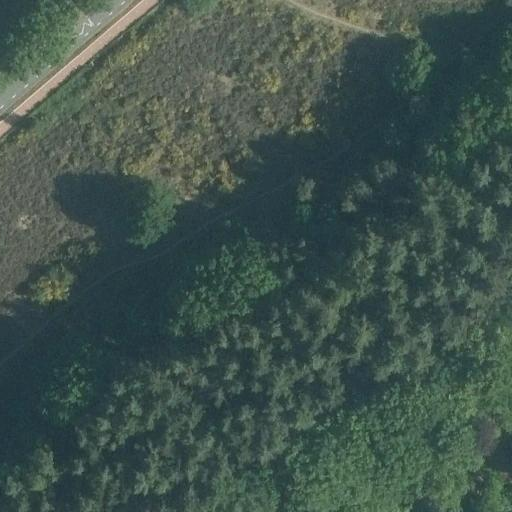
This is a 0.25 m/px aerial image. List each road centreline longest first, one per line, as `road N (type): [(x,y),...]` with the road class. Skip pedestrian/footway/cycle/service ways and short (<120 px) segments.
road 1 (track): [(511,281),(457,325),(283,427),(190,511)]
road 2 (secondary): [(115,0),(0,99)]
